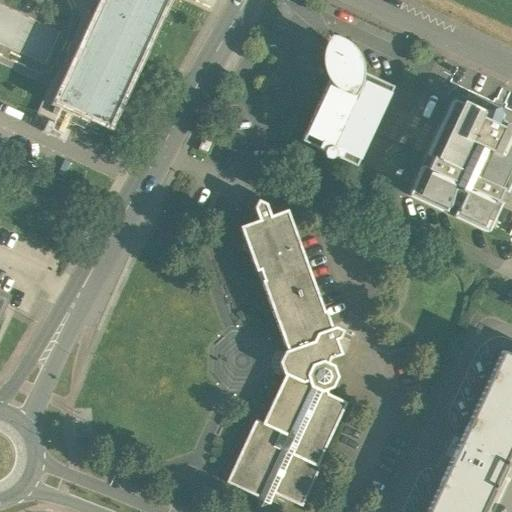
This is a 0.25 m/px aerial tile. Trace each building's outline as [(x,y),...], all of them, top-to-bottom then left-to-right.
[(168,0),(103,0),(56,103),(57,103),(77,113),(109,127),(168,0)] [(339,48),(331,45),(328,52),(326,60),(327,68),(330,76),(299,142),(354,168),(391,88),(352,70),(350,62),(345,54),(339,48)] [(462,105),(452,101),(426,157),(430,159),(426,169),(421,167),(407,196),(444,213),(447,208),(455,211),(452,217),(486,233),(489,227),(494,230),(498,223),(495,217),(494,216),(500,204),(495,202),(500,192),(505,194),(511,178),(511,128),(507,126),(500,129),(495,126),(484,121),(479,118),(476,112),(462,105)] [(72,124),(77,113),(57,103),(51,114),(72,124)] [(496,108),(488,112),(484,121),(495,126),(500,117),(496,108)] [(321,313),(285,211),(268,217),(264,205),(260,204),(256,202),(254,206),(253,206),(252,209),(256,222),(237,228),(254,273),(255,272),(284,352),(282,353),(280,357),(277,364),(280,371),(279,371),(281,376),(283,377),(261,424),(254,420),(224,484),(255,498),(255,500),(258,509),(267,505),(272,495),(299,508),(318,468),(315,466),(344,404),(326,396),(324,395),(324,392),(330,389),(335,378),(331,367),(325,364),(327,360),(327,361),(339,356),(334,342),(337,340),(341,332),(333,328),(330,329),(323,312),(321,313)] [(511,445),(511,357),(501,352),(424,511),(480,511),(496,479),(511,445)]
